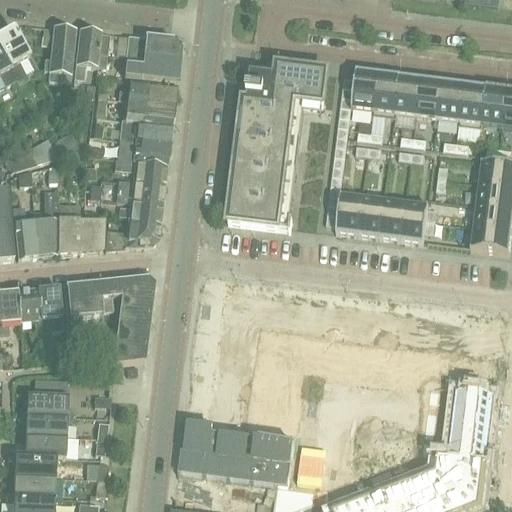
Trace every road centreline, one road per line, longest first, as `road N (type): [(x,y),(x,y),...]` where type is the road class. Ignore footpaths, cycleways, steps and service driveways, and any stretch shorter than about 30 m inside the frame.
road 1 (residential): [(511,42),(269,7),(263,48),(511,76)]
road 2 (residential): [(181,262),(511,300)]
road 3 (tertiary): [(150,511),(181,262)]
road 4 (tertiary): [(181,262),(210,22)]
road 5 (residential): [(29,0),(210,22)]
road 6 (residential): [(0,281),(181,262)]
